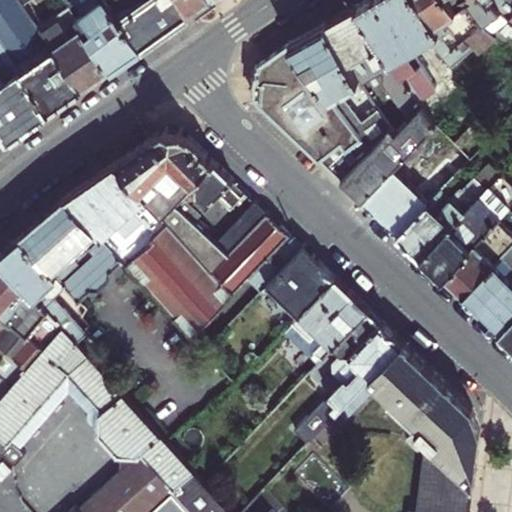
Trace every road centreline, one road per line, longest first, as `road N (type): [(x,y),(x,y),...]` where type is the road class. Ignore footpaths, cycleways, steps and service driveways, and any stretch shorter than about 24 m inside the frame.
road 1 (residential): [(182,63),(511,391)]
road 2 (secondary): [(0,198),(182,63)]
